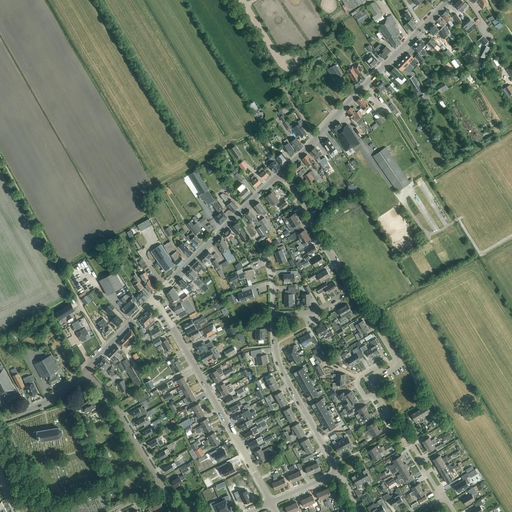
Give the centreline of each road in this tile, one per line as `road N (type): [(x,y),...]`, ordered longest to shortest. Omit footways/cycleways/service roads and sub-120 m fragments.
road 1 (residential): [(443,495),(369,379),(397,362),(347,288)]
road 2 (tertiary): [(279,174),(449,0)]
road 3 (residential): [(270,502),(155,299)]
road 4 (tertiary): [(155,299),(279,174)]
road 5 (residential): [(338,472),(281,371),(275,319)]
road 6 (residential): [(162,487),(85,370)]
road 7 (residential): [(347,288),(306,202),(279,174)]
